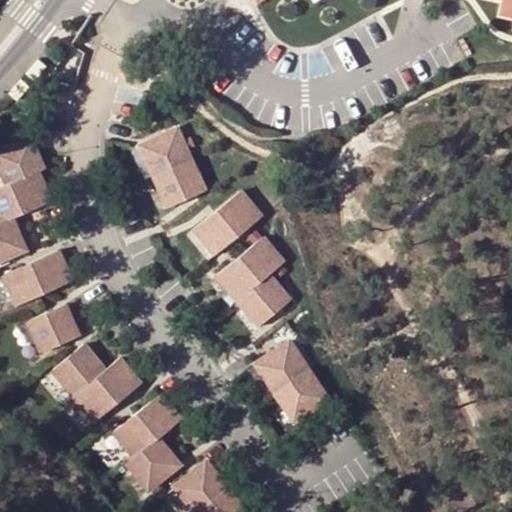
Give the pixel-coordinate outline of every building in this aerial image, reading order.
[(511,0),(501,0),(499,13),(511,15),(511,0)] [(46,66),(38,59),(26,73),(34,80),(46,66)] [(29,86),(21,79),(9,93),(17,100),(29,86)] [(176,129),(141,145),(169,207),(205,190),(176,129)] [(30,138),(0,150),(0,166),(8,184),(0,187),(0,259),(26,249),(13,218),(51,201),(38,171),(44,169),(30,138)] [(240,191),(194,228),(216,254),(261,217),(240,191)] [(262,237),(217,274),(259,326),(290,301),(269,275),(283,262),(262,237)] [(58,249),(4,273),(18,305),(72,280),(58,249)] [(65,304),(28,320),(43,352),(79,336),(65,304)] [(290,341),(257,363),(294,420),(327,398),(290,341)] [(84,343),(53,368),(96,421),(141,383),(119,357),(105,369),(84,343)] [(160,393),(114,430),(135,456),(127,462),(149,488),(179,463),(158,438),(181,419),(160,393)] [(246,511),(206,462),(175,486),(195,511),(246,511)]
